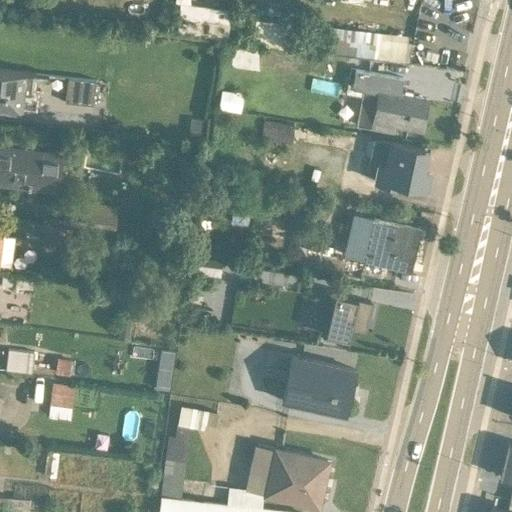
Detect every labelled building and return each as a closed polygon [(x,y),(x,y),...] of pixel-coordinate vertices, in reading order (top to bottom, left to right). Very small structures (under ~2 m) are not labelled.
[(176,32),(227,39),(228,24),(227,24),(228,9),(189,5),(189,0),(173,0),(174,2),(179,3),(176,32)] [(252,44),(408,63),(408,57),(409,57),(411,43),(406,43),(407,36),(323,25),(322,28),(255,19),(252,44)] [(224,43),(221,63),(256,67),(259,47),(224,43)] [(34,74),(0,70),(0,105),(35,110),(37,91),(33,91),(34,74)] [(393,125),(421,129),(426,99),(399,94),(402,79),(354,70),(352,83),(345,82),(343,93),(359,96),(354,126),(392,133),(393,125)] [(94,81),(66,78),(64,102),(91,105),(94,81)] [(217,110),(239,114),(242,95),(220,91),(217,110)] [(259,137),(290,142),(292,125),(261,120),(259,137)] [(372,141),(367,140),(365,155),(369,156),(367,167),(374,170),(371,184),(414,192),(418,189),(426,191),(430,168),(424,167),(424,166),(428,145),(387,139),(386,142),(372,139),(372,141)] [(61,153),(0,145),(0,185),(56,193),(61,153)] [(234,198),(230,223),(246,226),(249,209),(259,211),(260,202),(234,198)] [(64,207),(61,225),(112,231),(116,206),(90,203),(89,210),(64,207)] [(351,212),(342,256),(409,270),(419,228),(412,226),(351,212)] [(42,226),(40,240),(61,243),(60,247),(69,247),(70,243),(75,243),(76,230),(42,226)] [(0,234),(0,264),(9,266),(13,236),(0,234)] [(297,254),(295,263),(304,265),(303,270),(305,270),(304,274),(316,275),(317,272),(340,276),(343,259),(330,256),(332,249),(324,247),(323,253),(307,250),(306,255),(297,254)] [(220,261),(195,257),(192,278),(218,282),(220,261)] [(32,279),(2,275),(0,285),(31,289),(32,279)] [(333,294),(323,334),(347,340),(350,329),(364,332),(371,303),(333,294)] [(170,386),(176,350),(162,348),(156,384),(170,386)] [(30,374),(31,374),(33,353),(7,349),(4,370),(30,374)] [(279,401),(343,415),(344,415),(354,370),(290,355),(279,401)] [(56,359),(54,374),(68,375),(70,361),(56,359)] [(74,386),(52,383),(47,417),(69,420),(74,386)] [(204,425),(215,426),(217,412),(179,405),(175,424),(173,437),(165,436),(163,460),(184,463),(189,427),(202,430),(204,425)] [(511,444),(506,442),(498,476),(511,479),(511,444)] [(262,496),(318,507),(329,459),(272,446),(271,448),(253,444),(243,489),(227,487),(225,503),(180,498),(184,463),(163,460),(157,511),(299,511),(261,508),(262,496)] [(57,454),(46,453),(43,476),(54,478),(57,454)] [(0,497),(0,511),(27,511),(28,508),(46,510),(48,489),(13,485),(12,497),(26,499),(25,500),(0,497)] [(488,511),(511,511),(511,499),(508,499),(505,511),(489,509),(488,511)]
